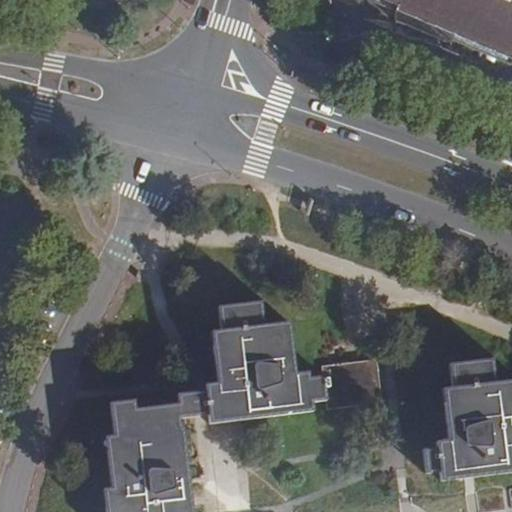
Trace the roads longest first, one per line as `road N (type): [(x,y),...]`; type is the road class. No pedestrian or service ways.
road 1 (residential): [(7,511),(32,428),(179,136)]
road 2 (tertiary): [(179,136),(511,250)]
road 3 (tertiary): [(511,184),(278,103)]
road 4 (tertiary): [(200,89),(0,53)]
road 5 (tertiary): [(0,92),(179,136)]
